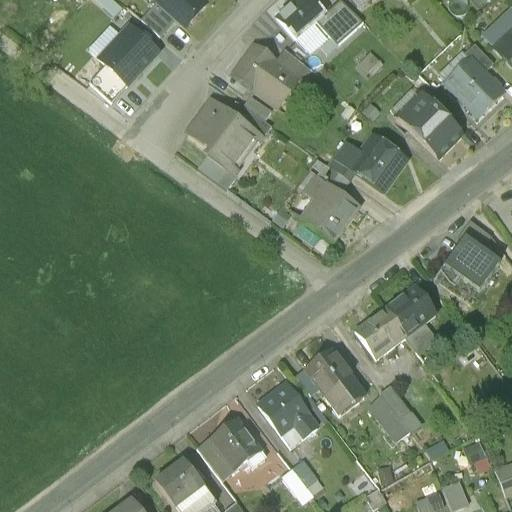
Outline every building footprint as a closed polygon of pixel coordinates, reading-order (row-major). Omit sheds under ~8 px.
[(205,9),(195,0),(164,0),(157,9),(184,33),(205,9)] [(316,27),(297,5),(276,23),(295,45),(316,27)] [(511,33),(493,52),(511,70),(511,33)] [(493,70),(474,50),(463,61),(469,67),(471,65),(484,79),(493,70)] [(116,51),(94,80),(119,98),(140,69),(116,51)] [(299,83),(254,51),(232,81),(277,114),(299,83)] [(484,79),(471,65),(469,67),(446,89),(478,123),(503,99),(484,79)] [(446,109),(427,90),(418,99),(437,117),(446,109)] [(437,117),(418,99),(417,101),(419,103),(400,123),(397,121),(396,122),(437,163),(460,139),(437,117)] [(254,140),(227,120),(228,119),(211,107),(187,140),(210,157),(206,163),(227,177),(254,140)] [(375,144),(364,160),(345,147),(333,163),(355,178),(380,196),(391,181),(389,180),(401,162),(375,144)] [(355,178),(333,163),(327,172),(349,187),(355,178)] [(327,172),(323,169),(316,179),(341,198),(349,187),(327,172)] [(341,198),(316,179),(302,197),(314,206),(301,224),(331,246),(358,210),(341,198)] [(463,244),(443,273),(478,298),(499,269),(480,256),(490,242),(469,227),(459,242),(463,244)] [(434,320),(414,292),(384,314),(405,341),(434,320)] [(405,341),(384,314),(355,336),(375,363),(405,341)] [(361,396),(331,354),(305,373),(339,420),(360,405),(356,399),(361,396)] [(310,419),(287,388),(259,409),(291,452),(318,432),(309,420),(310,419)] [(425,434),(391,393),(368,411),(403,453),(425,434)] [(260,455),(257,450),(238,425),(224,436),(223,435),(209,445),(232,476),(260,455)] [(479,447),(463,453),(469,470),(473,468),(476,476),(488,472),(479,447)] [(301,462),(279,479),(300,506),(323,489),(301,462)] [(184,465),(155,487),(173,511),(209,511),(216,508),(184,465)] [(511,502),(511,471),(495,478),(506,505),(511,502)] [(444,497),(449,511),(467,511),(459,491),(444,497)] [(378,498),(367,505),(371,511),(380,511),(385,509),(380,501),(378,498)]
